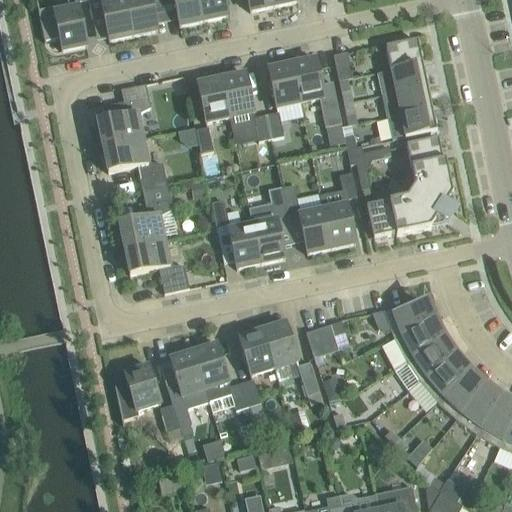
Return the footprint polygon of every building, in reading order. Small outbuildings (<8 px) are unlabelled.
[(101,0),(102,1),(89,3),(92,18),(103,16),(105,26),(109,42),(109,45),(134,40),(132,33),(125,0),(101,0)] [(125,0),(132,33),(134,40),(158,35),(152,9),(163,7),(161,0),(125,0)] [(161,0),(163,7),(174,4),(180,31),(204,25),(198,0),(161,0)] [(198,0),(204,25),(228,20),(223,0),(198,0)] [(272,0),(246,0),(250,15),(274,10),(272,0)] [(272,0),(273,4),(274,10),(299,5),(297,0),(272,0)] [(59,42),(62,55),(87,50),(79,10),(77,10),(77,11),(55,15),(54,11),(39,14),(38,9),(37,9),(45,46),(46,46),(46,45),(59,42)] [(407,42),(406,42),(407,46),(386,51),(391,74),(416,68),(425,67),(425,66),(423,66),(418,45),(420,45),(420,44),(408,46),(407,42)] [(353,82),(352,76),(348,56),(334,59),(339,86),(353,82)] [(325,102),(316,62),(292,67),(300,107),(323,102),(325,102)] [(300,107),(292,67),(268,72),(276,112),(278,112),(300,107)] [(425,67),(416,68),(391,74),(378,76),(383,99),(421,91),(430,89),(429,88),(427,89),(423,68),(425,67)] [(254,117),(246,77),(222,82),(230,122),(253,117),(254,117)] [(230,122),(222,82),(197,87),(206,127),(208,127),(207,127),(230,122)] [(146,88),(121,94),(124,106),(102,111),(105,124),(97,125),(103,151),(104,151),(110,149),(143,142),(138,118),(151,112),(146,88)] [(430,89),(421,91),(383,99),(388,121),(434,111),(432,111),(428,90),(430,90),(430,89)] [(345,107),(355,105),(353,94),(343,96),(345,107)] [(344,129),(339,105),(327,107),(332,131),(344,129)] [(355,105),(345,107),(348,121),(358,119),(355,105)] [(434,111),(388,121),(393,144),(439,134),(439,133),(437,133),(432,112),(434,112),(434,111)] [(271,143),(285,141),(281,117),(266,119),(271,143)] [(271,143),(266,119),(257,121),(261,145),(271,143)] [(211,131),(197,134),(203,159),(216,156),(211,131)] [(356,151),(359,150),(356,140),(348,141),(350,153),(356,152),(356,151)] [(103,151),(108,177),(137,170),(143,196),(168,191),(163,167),(148,167),(143,142),(110,149),(104,151),(103,151)] [(441,142),(432,143),(408,149),(412,172),(443,165),(443,164),(439,143),(441,143),(441,142)] [(359,150),(356,151),(356,152),(350,153),(351,160),(363,157),(365,156),(364,151),(359,152),(359,150)] [(375,164),(393,161),(391,152),(366,158),(365,156),(363,157),(365,166),(353,168),(353,169),(359,168),(365,195),(372,193),(373,194),(370,174),(375,164)] [(353,168),(365,166),(363,157),(351,160),(353,168)] [(443,165),(412,172),(417,192),(410,202),(390,206),(397,237),(396,237),(397,239),(431,232),(438,221),(444,225),(452,213),(445,209),(453,198),(445,164),(443,164),(443,165)] [(342,180),(347,204),(359,202),(354,178),(342,180)] [(211,201),(207,184),(194,187),(197,204),(211,201)] [(287,218),(303,214),(298,190),(282,193),(287,218)] [(168,191),(143,196),(148,221),(119,228),(124,253),(131,252),(165,245),(160,220),(173,214),(168,191)] [(287,218),(282,193),(271,195),(277,220),(287,218)] [(219,232),(231,230),(226,205),(214,208),(219,232)] [(367,211),(374,244),(376,244),(375,241),(396,237),(397,237),(390,206),(367,211)] [(345,208),(346,208),(323,213),(331,253),(356,248),(347,208),(345,208)] [(323,213),(300,218),(299,218),(307,258),(331,253),(323,213)] [(275,223),(253,228),(261,268),(285,263),(277,223),(275,223)] [(253,228),(230,233),(228,233),(237,273),(261,268),(253,228)] [(130,279),(159,273),(165,298),(189,293),(185,273),(185,269),(170,269),(165,245),(131,252),(124,253),(130,279)] [(393,315),(393,313),(384,315),(384,316),(394,343),(424,329),(433,325),(431,326),(423,307),(425,306),(425,305),(393,315)] [(334,340),(345,336),(342,325),(330,329),(334,340)] [(433,325),(424,329),(394,343),(400,354),(406,366),(443,344),(442,343),(440,344),(431,327),(433,326),(433,325)] [(298,365),(286,326),(262,334),(274,372),(296,365),(296,366),(298,365)] [(334,340),(330,329),(318,333),(326,358),(338,354),(334,340)] [(326,358),(318,333),(306,337),(312,356),(314,362),(326,358)] [(274,372),(262,334),(239,341),(251,380),(252,380),(252,379),(274,372)] [(441,345),(443,344),(406,366),(413,376),(421,387),(454,361),(454,360),(452,362),(441,345)] [(231,391),(217,348),(193,355),(209,406),(231,399),(236,415),(249,411),(241,387),(231,391)] [(170,362),(172,369),(183,405),(172,409),(180,433),(191,429),(192,429),(187,413),(209,406),(193,355),(170,362)] [(453,363),(455,361),(454,361),(421,387),(429,397),(437,406),(468,377),(467,376),(466,378),(453,363)] [(310,401),(323,397),(313,365),(300,368),(310,401)] [(115,392),(123,429),(124,429),(123,424),(139,421),(137,415),(159,408),(159,409),(161,408),(148,369),(124,377),(128,390),(117,394),(116,392),(115,392)] [(467,379),(468,377),(437,406),(446,415),(456,424),(483,391),(481,392),(467,379)] [(249,411),(261,407),(254,383),(241,387),(249,411)] [(482,393),(484,391),(483,391),(456,424),(466,431),(476,439),(500,403),(499,403),(498,405),(482,393)] [(511,413),(499,406),(500,404),(500,403),(476,439),(482,442),(488,446),(493,449),(499,452),(511,425),(511,413)] [(180,433),(172,409),(160,413),(168,436),(180,433)] [(253,423),(249,411),(242,413),(246,425),(253,423)] [(310,432),(305,415),(293,418),(298,436),(310,432)] [(348,432),(344,418),(333,421),(337,435),(348,432)] [(511,425),(499,452),(510,457),(511,457),(511,425)] [(191,429),(180,433),(182,440),(193,437),(191,429)] [(393,448),(401,441),(394,434),(386,441),(393,448)] [(401,441),(393,448),(404,459),(411,452),(401,441)] [(290,451),(257,458),(260,472),(293,465),(290,451)] [(434,480),(430,488),(433,489),(440,494),(445,487),(437,482),(434,480)] [(440,494),(439,496),(440,496),(452,503),(456,506),(464,493),(459,489),(448,482),(445,487),(440,494)] [(416,511),(412,490),(375,498),(375,499),(377,511),(416,511)] [(446,511),(452,503),(440,496),(431,511),(446,511)] [(351,497),(338,500),(340,509),(340,511),(377,511),(375,499),(359,502),(351,497)] [(326,511),(340,511),(340,509),(338,500),(326,503),(328,511),(326,511)] [(461,511),(463,509),(456,506),(452,503),(446,511),(461,511)]
